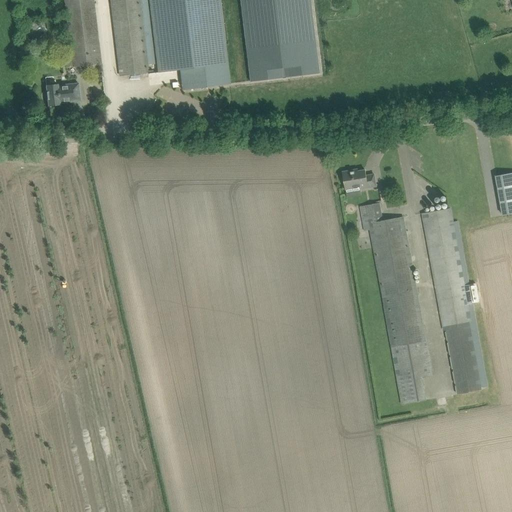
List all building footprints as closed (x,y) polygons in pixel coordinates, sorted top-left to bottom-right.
[(64,0),(71,52),(63,53),(65,67),(84,65),(85,72),(98,70),(97,63),(100,63),(92,0),(64,0)] [(111,0),(120,75),(148,72),(148,74),(153,73),(153,70),(149,70),(148,65),(154,64),(147,0),(149,0),(158,72),(180,70),(182,90),(230,84),(219,0),(111,0)] [(311,0),(240,0),(250,81),(320,73),(311,0)] [(59,103),(80,101),(78,83),(57,85),(57,84),(46,85),(48,106),(59,104),(59,103)] [(366,176),(365,170),(353,172),(353,170),(342,172),(346,189),(360,187),(360,189),(376,186),(374,174),(366,176)] [(511,173),(496,176),(503,215),(511,213),(511,173)] [(383,221),(380,203),(360,207),(365,231),(371,230),(402,404),(426,400),(422,377),(432,375),(403,217),(383,221)] [(482,390),(469,322),(471,322),(451,209),(423,214),(444,330),(446,329),(458,394),(482,390)]
